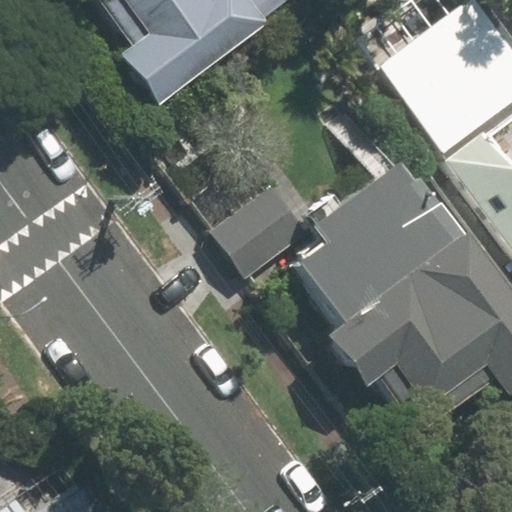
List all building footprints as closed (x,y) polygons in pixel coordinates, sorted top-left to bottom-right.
[(96,0),(123,35),(103,50),(145,103),(275,0),(96,0)] [(438,0),(435,2),(433,0),(385,0),(337,34),(511,276),(511,77),(456,0),(438,0)] [(511,375),(511,319),(386,154),(292,225),(303,239),(279,258),(322,316),(303,330),(343,383),(372,361),(407,406),(460,365),(484,397),(511,375)] [(249,181),(196,224),(238,277),(292,233),(249,181)] [(84,511),(57,475),(5,511),(84,511)]
